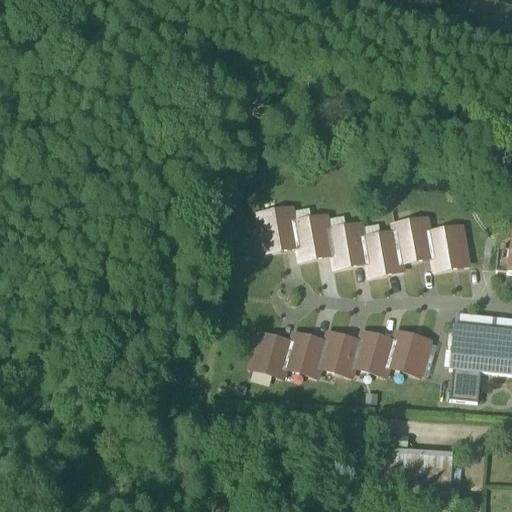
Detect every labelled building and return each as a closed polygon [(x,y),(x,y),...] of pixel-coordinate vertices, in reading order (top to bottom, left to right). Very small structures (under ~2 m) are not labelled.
[(290,203),(257,209),(264,247),(297,241),(293,217),(290,203)] [(325,212),(293,217),(297,241),(299,255),(332,249),(328,225),(325,212)] [(426,214),(393,220),(395,228),(400,257),(432,251),(428,228),(426,214)] [(360,220),(328,225),(332,249),(334,263),(367,257),(363,233),(360,220)] [(461,222),(428,228),(432,251),(435,265),(468,259),(461,222)] [(395,228),(363,233),(367,257),(369,271),(401,265),(400,257),(395,228)] [(507,242),(500,241),(500,243),(498,243),(496,265),(507,267),(510,245),(507,244),(507,242)] [(511,328),(470,324),(470,327),(453,325),(453,326),(449,364),(452,364),(449,395),(478,398),(481,367),(511,370),(511,328)] [(430,336),(397,327),(394,337),(387,361),(420,370),(430,336)] [(360,337),(328,328),(326,338),(319,362),(350,371),(353,362),(360,337)] [(394,337),(363,328),(360,337),(353,362),(384,371),(387,361),(394,337)] [(291,338),(259,329),(249,363),(281,372),(284,363),(291,338)] [(326,338),(294,329),(291,338),(284,363),(316,372),(319,362),(326,338)] [(453,452),(383,448),(381,487),(450,491),(453,452)]
